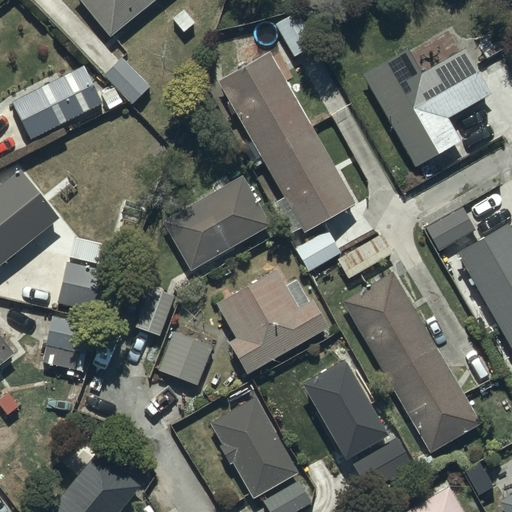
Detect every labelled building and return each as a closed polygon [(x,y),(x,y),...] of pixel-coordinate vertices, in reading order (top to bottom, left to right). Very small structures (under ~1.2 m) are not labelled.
[(110,31),(145,0),(81,0),(95,16),(73,35),(128,98),(147,82),(119,50),(123,46),(110,31)] [(406,42),(359,68),(413,160),(458,134),(445,112),(487,88),(462,43),(421,67),(406,42)] [(353,197),(267,45),(215,75),(282,192),(271,199),(288,229),(300,223),(301,226),(353,197)] [(86,68),(10,104),(30,145),(108,108),(111,113),(124,107),(116,90),(100,98),(86,68)] [(161,215),(189,265),(267,221),(239,171),(161,215)] [(0,273),(61,224),(20,174),(0,190),(0,273)] [(461,201),(424,222),(438,245),(474,224),(461,201)] [(511,226),(507,218),(454,246),(511,348),(511,226)] [(306,267),(338,248),(326,227),(293,246),(306,267)] [(389,249),(377,230),(336,254),(347,273),(389,249)] [(64,256),(55,296),(122,311),(131,272),(64,256)] [(245,369),(325,322),(309,293),(296,301),(273,262),(213,297),(233,331),(226,336),(245,369)] [(391,268),(341,297),(427,447),(478,418),(391,268)] [(158,332),(172,290),(147,280),(132,323),(158,332)] [(45,348),(83,354),(88,324),(50,318),(45,348)] [(195,381),(210,340),(170,326),(155,366),(195,381)] [(0,356),(11,348),(0,334),(0,356)] [(347,353),(301,379),(343,455),(389,429),(347,353)] [(296,467),(253,392),(208,417),(220,438),(218,440),(228,459),(230,458),(250,493),(296,467)] [(410,459),(396,434),(351,459),(366,484),(410,459)] [(112,511),(137,482),(94,447),(42,511),(112,511)] [(284,511),(308,498),(295,476),(261,496),(270,511),(284,511)] [(464,511),(446,482),(395,511),(464,511)] [(511,511),(511,486),(496,496),(504,511),(511,511)]
